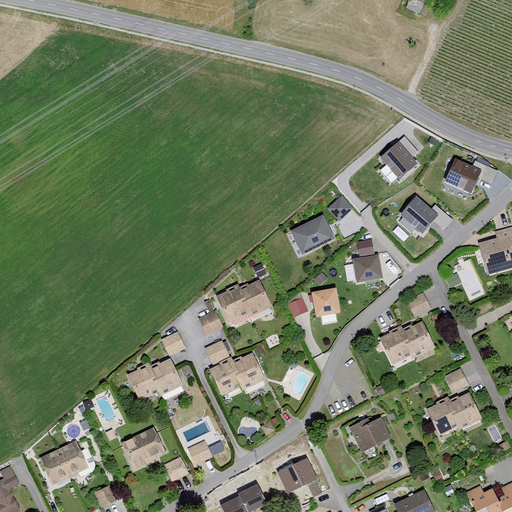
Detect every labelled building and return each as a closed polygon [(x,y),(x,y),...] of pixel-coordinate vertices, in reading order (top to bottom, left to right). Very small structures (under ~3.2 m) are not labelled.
[(425,0),(410,0),(406,9),(420,15),(425,0)] [(404,132),(380,154),(400,175),(418,159),(413,153),(419,148),(404,132)] [(474,173),(450,162),(440,185),(471,198),(480,177),(491,179),(496,167),(480,160),(474,173)] [(415,194),(400,212),(422,231),(433,219),(443,227),(453,215),(437,202),(432,208),(415,194)] [(339,195),(328,204),(340,217),(350,207),(339,195)] [(324,213),(291,229),(302,251),(335,235),(324,213)] [(498,241),(481,244),(488,278),(511,273),(511,229),(497,233),(498,241)] [(379,257),(355,261),(358,283),(382,279),(379,257)] [(348,280),(354,280),(352,264),(346,265),(348,280)] [(260,278),(220,298),(232,323),(250,315),(251,319),(274,308),(260,278)] [(337,289),(312,293),(316,318),(341,314),(337,289)] [(425,293),(407,302),(415,320),(433,311),(425,293)] [(301,295),(287,302),(293,316),(308,309),(301,295)] [(218,310),(198,320),(196,321),(206,340),(227,329),(218,310)] [(424,319),(381,337),(393,365),(412,357),(413,359),(437,349),(424,319)] [(177,333),(162,341),(170,357),(185,349),(177,333)] [(222,343),(205,351),(212,366),(229,359),(222,343)] [(252,353),(213,372),(225,397),(242,388),(244,392),(266,382),(252,353)] [(172,358),(129,375),(140,401),(159,394),(161,397),(185,387),(172,358)] [(461,370),(444,378),(451,394),(469,386),(461,370)] [(470,391),(428,410),(442,439),(484,420),(470,391)] [(367,421),(351,430),(366,458),(396,442),(384,419),(370,427),(367,421)] [(270,423),(262,428),(268,437),(276,432),(270,423)] [(157,428),(123,443),(135,468),(168,454),(157,428)] [(204,442),(188,450),(195,466),(212,458),(204,442)] [(77,443),(41,460),(53,487),(90,470),(77,443)] [(308,458),(280,472),(291,494),(319,481),(308,458)] [(180,459),(165,466),(173,482),(188,475),(180,459)] [(0,470),(5,481),(0,483),(0,511),(21,511),(12,493),(23,488),(11,463),(0,467),(0,470)] [(481,485),(465,493),(473,511),(506,511),(511,509),(511,481),(485,495),(481,485)] [(251,511),(267,504),(257,485),(239,494),(240,496),(247,511),(251,511)] [(110,486),(96,493),(102,506),(116,500),(110,486)] [(428,490),(398,506),(401,511),(439,511),(440,511),(428,490)] [(247,511),(240,496),(222,505),(224,511),(247,511)]
